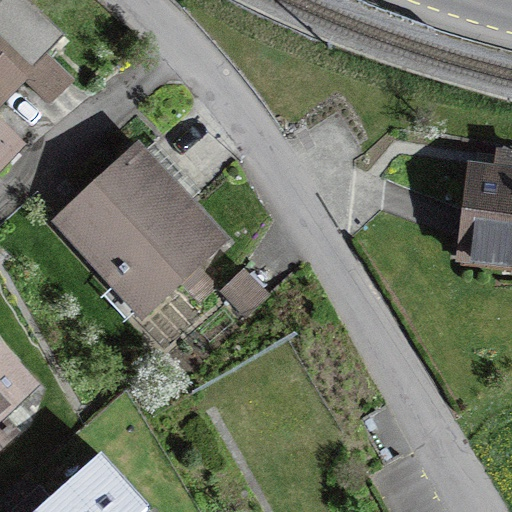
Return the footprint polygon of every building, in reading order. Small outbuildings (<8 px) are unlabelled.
[(0,104),(26,77),(0,52),(0,49),(19,29),(0,11),(0,104)] [(0,137),(0,162),(13,149),(0,137)] [(150,154),(60,230),(147,332),(237,257),(150,154)] [(511,178),(476,175),(464,276),(511,281),(511,178)] [(0,342),(0,446),(52,399),(0,342)] [(146,511),(98,457),(35,511),(146,511)]
